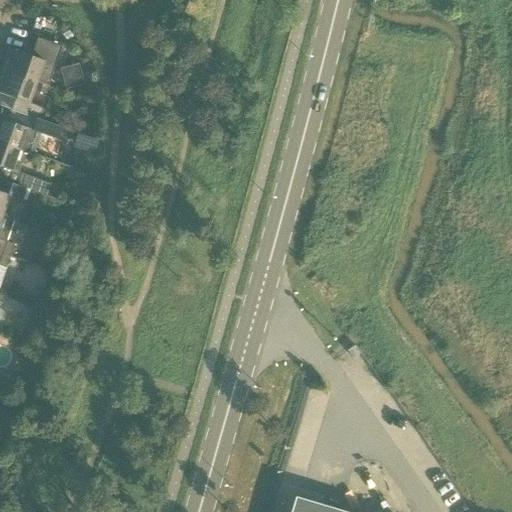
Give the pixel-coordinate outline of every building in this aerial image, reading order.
[(1,70),(37,82),(49,86),(62,47),(38,38),(32,57),(9,49),(1,70)] [(67,86),(84,84),(81,64),(64,66),(67,86)] [(30,103),(37,82),(1,70),(0,73),(0,93),(16,99),(12,110),(35,119),(35,118),(43,121),(47,109),(30,103)] [(31,130),(27,128),(0,118),(0,142),(20,150),(33,154),(39,133),(52,138),(57,126),(43,121),(35,118),(35,119),(31,130)] [(33,154),(20,150),(0,142),(0,166),(17,173),(20,164),(25,165),(31,162),(33,154)] [(18,185),(26,188),(48,196),(52,185),(22,174),(18,185)] [(18,185),(1,180),(0,183),(0,192),(10,196),(21,201),(26,188),(18,185)] [(0,215),(2,217),(10,196),(0,192),(0,215)] [(0,239),(0,223),(2,217),(0,215),(0,252),(10,256),(14,245),(0,239)] [(0,265),(6,268),(10,256),(0,252),(0,265)] [(346,511),(296,497),(291,511),(346,511)]
